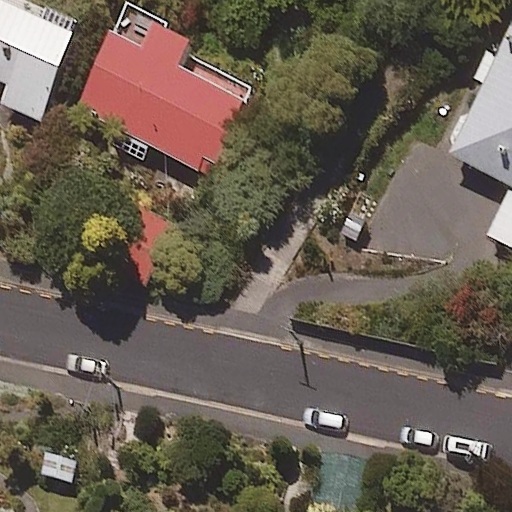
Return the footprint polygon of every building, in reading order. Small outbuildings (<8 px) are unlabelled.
[(82,24),(25,0),(0,0),(0,75),(11,81),(3,101),(42,118),(82,24)] [(199,35),(133,2),(82,103),(150,137),(147,142),(210,174),(254,86),(190,54),(199,35)] [(511,36),(453,151),(511,181),(511,189),(490,233),(511,244),(511,36)] [(102,256),(147,281),(180,221),(135,196),(102,256)] [(302,511),(387,511),(398,461),(316,445),(302,511)]
